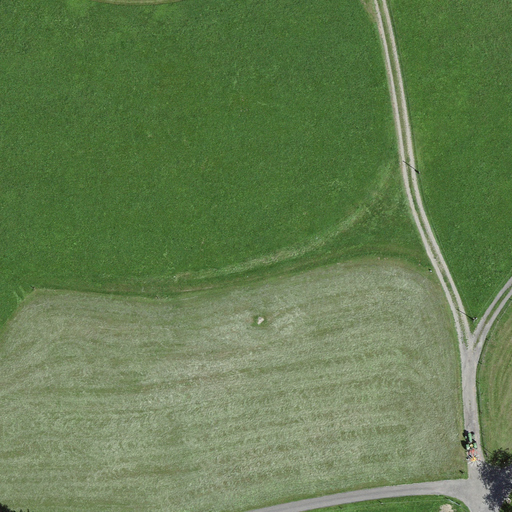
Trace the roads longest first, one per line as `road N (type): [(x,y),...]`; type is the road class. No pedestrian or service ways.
road 1 (track): [(471,356),(420,211),(381,0)]
road 2 (track): [(493,488),(475,456),(471,356),(511,289)]
